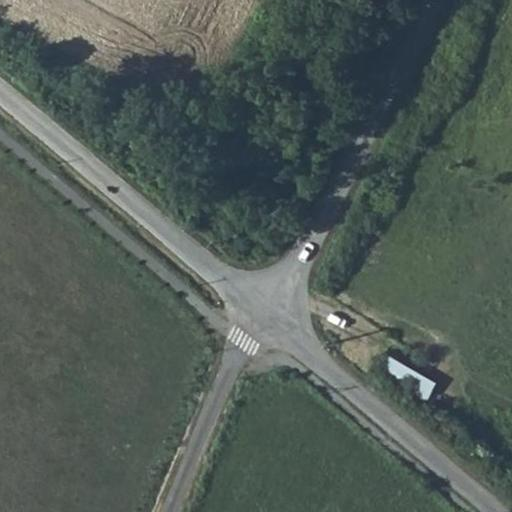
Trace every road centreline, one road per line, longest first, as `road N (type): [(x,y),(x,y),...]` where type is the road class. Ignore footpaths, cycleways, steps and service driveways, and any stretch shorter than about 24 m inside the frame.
road 1 (unclassified): [(263,315),(301,261),(436,0)]
road 2 (unclassified): [(0,92),(263,315)]
road 3 (unclassified): [(263,315),(499,511)]
road 4 (residential): [(263,315),(224,378),(169,511)]
